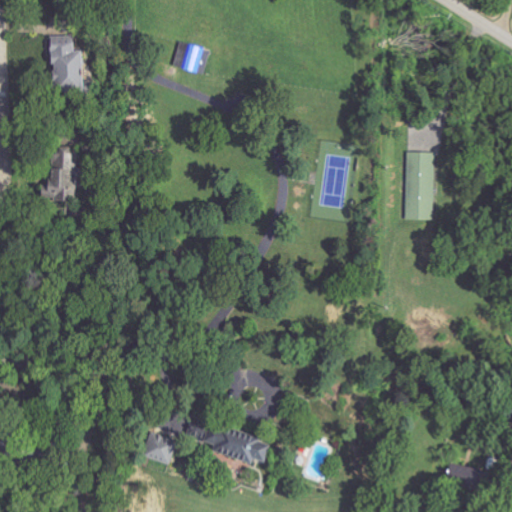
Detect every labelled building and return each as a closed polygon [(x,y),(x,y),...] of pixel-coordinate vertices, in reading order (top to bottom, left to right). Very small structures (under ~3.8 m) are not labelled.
[(46,37),(53,76),(49,77),(53,96),(85,89),(77,51),(73,51),(70,33),(46,37)] [(174,67),(205,74),(211,50),(180,43),(174,67)] [(76,146),(49,146),(50,189),(41,189),(41,198),(57,198),(57,202),(76,201),(76,146)] [(436,153),(408,153),(407,220),(435,221),(436,153)] [(250,460),(250,459),(265,462),(268,447),(255,444),(257,436),(207,426),(202,450),(250,460)] [(147,432),(173,441),(165,466),(138,457),(147,432)]
